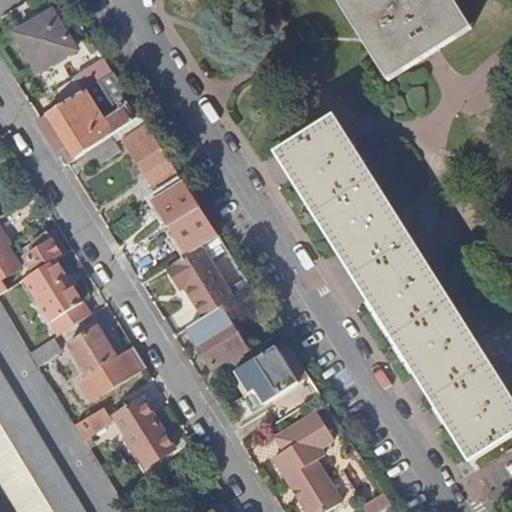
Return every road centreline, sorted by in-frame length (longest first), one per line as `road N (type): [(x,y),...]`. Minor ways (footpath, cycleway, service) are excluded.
road 1 (residential): [(129,0),(453,511)]
road 2 (residential): [(259,511),(0,93)]
